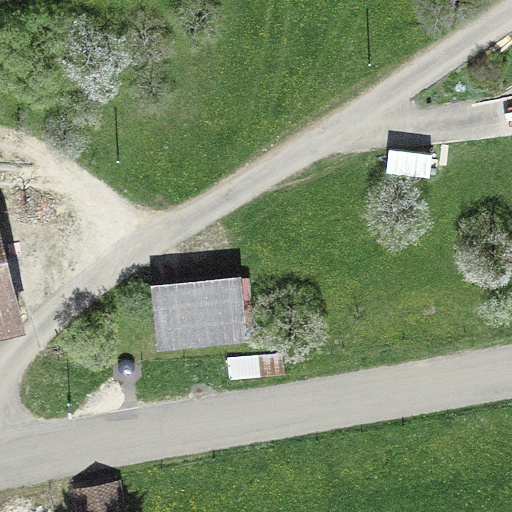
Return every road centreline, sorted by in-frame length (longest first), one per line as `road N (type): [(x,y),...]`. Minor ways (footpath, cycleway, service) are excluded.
road 1 (residential): [(0,380),(24,345),(78,296),(511,4)]
road 2 (tertiary): [(511,377),(0,465)]
